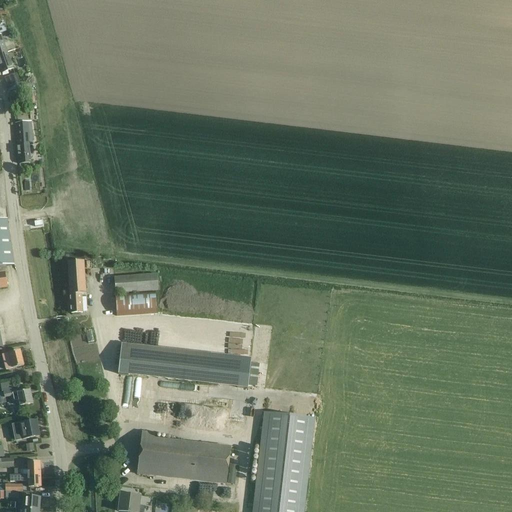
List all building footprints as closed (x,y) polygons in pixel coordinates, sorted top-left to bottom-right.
[(1,37),(0,37),(0,55),(7,53),(15,50),(13,45),(5,48),(2,39),(1,37)] [(7,53),(0,55),(0,68),(2,74),(13,70),(7,53)] [(7,77),(4,78),(8,88),(10,87),(18,84),(14,75),(7,77)] [(30,122),(17,124),(15,124),(17,147),(18,164),(30,163),(29,146),(32,145),(30,122)] [(0,288),(7,288),(5,274),(0,274),(0,267),(14,266),(7,220),(0,220),(0,288)] [(67,262),(71,314),(87,313),(83,261),(67,262)] [(115,294),(158,291),(157,275),(114,278),(115,294)] [(115,296),(116,316),(156,313),(155,293),(115,296)] [(119,343),(116,373),(205,383),(208,352),(119,343)] [(8,354),(1,355),(5,371),(7,370),(12,369),(13,369),(24,366),(20,351),(9,353),(8,354)] [(209,353),(206,383),(240,387),(243,357),(209,353)] [(0,392),(0,403),(5,403),(5,398),(13,396),(14,401),(19,400),(21,407),(33,404),(30,390),(24,392),(23,388),(14,390),(3,392),(3,391),(2,392),(1,392),(0,392)] [(252,511),(303,511),(314,419),(264,413),(252,511)] [(19,424),(13,426),(16,441),(22,440),(25,439),(40,437),(36,421),(25,423),(19,424)] [(137,475),(226,485),(230,448),(155,440),(155,434),(141,432),(137,475)] [(33,444),(25,445),(27,453),(34,452),(33,444)] [(0,468),(14,467),(13,459),(0,459),(0,468)] [(28,463),(28,475),(41,475),(40,462),(28,463)] [(15,476),(9,476),(9,482),(15,482),(22,482),(29,482),(29,488),(41,487),(41,475),(28,475),(21,476),(15,476)] [(121,500),(119,511),(143,511),(145,507),(141,507),(140,506),(141,498),(141,496),(121,494),(121,500)] [(16,503),(15,510),(19,510),(23,510),(39,511),(40,499),(24,497),(23,503),(16,503)]
